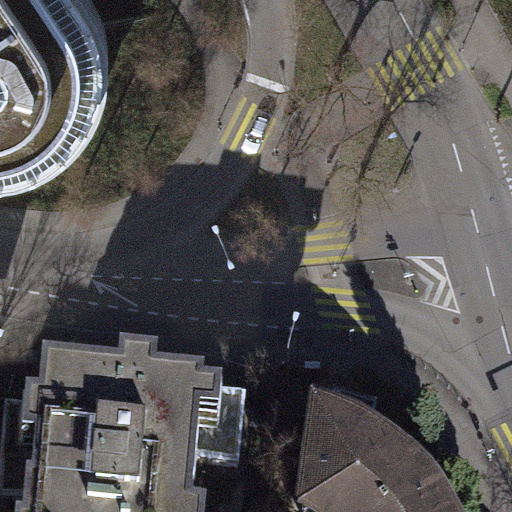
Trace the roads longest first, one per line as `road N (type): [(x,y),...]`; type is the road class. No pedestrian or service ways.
road 1 (primary): [(475,268),(102,270)]
road 2 (primary): [(262,0),(268,47),(251,131),(211,193),(102,270)]
road 3 (primary): [(475,268),(432,106),(375,0)]
